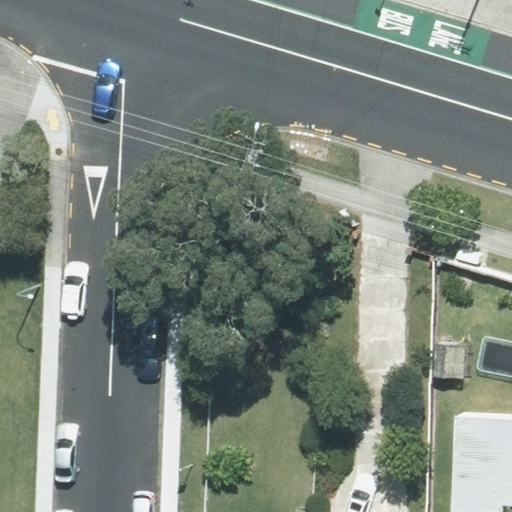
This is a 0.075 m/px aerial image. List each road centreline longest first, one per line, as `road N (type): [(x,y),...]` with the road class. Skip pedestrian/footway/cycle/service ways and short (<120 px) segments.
road 1 (residential): [(107,511),(127,3)]
road 2 (secondary): [(127,3),(511,118)]
